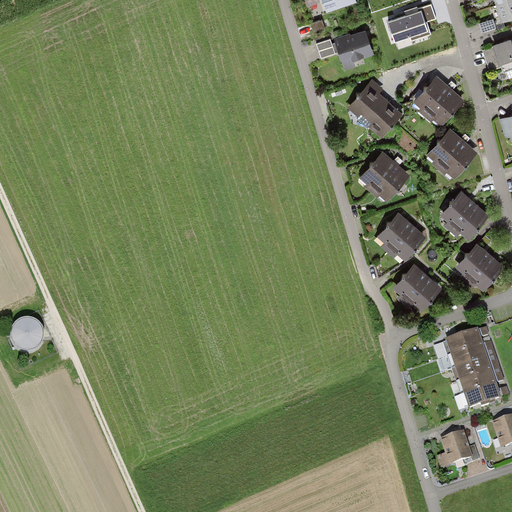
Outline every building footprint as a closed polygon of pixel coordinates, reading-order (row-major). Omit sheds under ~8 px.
[(323,0),(327,8),(351,0),(323,0)] [(511,0),(496,0),(502,17),(511,13),(511,0)] [(397,17),(388,21),(395,40),(410,35),(412,39),(431,32),(427,21),(436,18),(431,4),(419,9),(416,2),(394,10),(397,17)] [(493,17),(480,22),(482,31),(496,27),(493,17)] [(321,18),(310,22),(314,32),(325,28),(321,18)] [(334,37),(336,40),(332,42),(336,52),(340,51),(346,68),(356,64),(354,58),(363,54),(364,56),(375,52),(366,27),(350,33),(349,32),(334,37)] [(331,38),(317,43),(322,57),(336,52),(332,42),(331,38)] [(511,44),(511,42),(484,51),(490,69),(511,61),(511,44)] [(437,73),(413,98),(422,106),(419,109),(431,120),(434,117),(441,123),(464,98),(437,73)] [(372,77),(348,105),(359,115),(358,116),(368,125),(369,124),(381,134),(402,110),(380,91),(384,87),(372,77)] [(511,111),(499,116),(506,137),(510,136),(511,142),(511,111)] [(451,126),(428,152),(436,160),(434,163),(444,172),(447,169),(454,176),(478,149),(451,126)] [(383,149),(360,176),(367,182),(364,185),(376,195),(379,193),(387,200),(411,173),(383,149)] [(462,187),(440,212),(449,220),(445,224),(457,235),(461,230),(468,237),(490,212),(462,187)] [(399,209),(377,234),(384,240),(380,244),(394,256),(398,252),(406,259),(428,234),(399,209)] [(477,239),(456,264),(464,271),(460,275),(472,285),(475,282),(483,288),(505,263),(477,239)] [(415,260),(393,285),(401,291),(397,296),(410,307),(413,303),(421,310),(443,285),(415,260)] [(35,328),(28,325),(25,325),(21,327),(17,329),(14,332),(11,337),(12,345),(13,349),(16,352),(20,355),(24,356),(30,356),(36,353),(40,349),(42,343),(42,337),(39,332),(35,328)] [(478,327),(445,338),(446,342),(443,343),(465,407),(468,406),(469,408),(502,397),(478,327)] [(486,327),(480,329),(483,339),(489,337),(486,327)] [(485,343),(498,381),(504,379),(491,341),(485,343)] [(506,387),(500,388),(503,396),(509,394),(506,387)] [(511,414),(492,421),(501,447),(511,443),(511,414)] [(470,446),(464,430),(440,439),(446,453),(438,456),(442,467),(472,457),(473,461),(480,458),(475,445),(470,446)]
